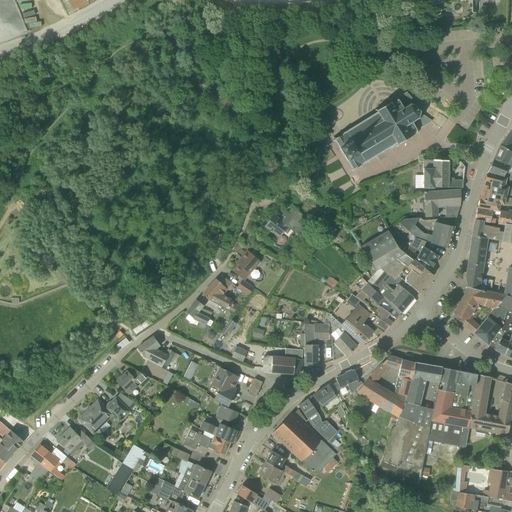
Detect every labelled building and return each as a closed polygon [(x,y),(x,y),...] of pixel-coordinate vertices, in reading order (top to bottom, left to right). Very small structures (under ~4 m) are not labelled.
[(419,130),(432,121),(419,113),(421,113),(421,111),(419,112),(416,107),(418,106),(417,105),(406,93),(397,98),(396,99),(397,101),(391,104),(390,104),(391,101),(389,101),(389,103),(377,111),(375,110),(375,111),(377,112),(378,113),(372,116),(371,115),(370,116),(370,117),(364,121),(364,120),(362,120),(363,122),(357,125),(356,124),(355,125),(356,126),(350,130),(349,128),(348,129),(349,130),(342,135),(341,133),(340,134),(341,135),(335,139),(334,138),(333,138),(334,140),(332,141),(333,142),(334,141),(339,148),(347,161),(352,169),(351,170),(352,171),(353,170),(354,172),(355,171),(354,170),(360,166),(360,167),(362,167),(361,165),(368,161),(369,162),(370,162),(369,160),(375,156),(376,158),(377,157),(376,156),(382,152),(383,153),(384,153),(384,151),(389,148),(390,149),(391,148),(390,147),(396,143),(397,144),(396,146),(398,147),(398,145),(410,137),(412,138),(412,136),(410,136),(410,135),(416,132),(417,134),(418,133),(417,131),(419,130)] [(323,117),(328,126),(335,123),(330,113),(323,117)] [(511,128),(504,140),(500,145),(508,150),(511,144),(511,128)] [(500,145),(493,159),(507,165),(510,158),(511,159),(511,144),(508,150),(500,145)] [(511,159),(510,158),(507,165),(493,159),(486,173),(506,178),(506,179),(511,180),(511,159)] [(448,170),(454,170),(455,162),(448,161),(433,160),(428,161),(423,161),(423,189),(433,189),(433,188),(462,188),(463,181),(448,181),(448,170)] [(504,186),(506,179),(506,178),(486,173),(484,182),(485,182),(482,191),(506,196),(506,195),(511,196),(511,189),(508,188),(508,187),(504,186)] [(459,205),(460,191),(435,192),(435,191),(423,192),(425,218),(437,217),(436,207),(459,205)] [(511,199),(505,198),(506,196),(482,191),(480,200),(479,199),(477,208),(492,211),(497,212),(499,204),(503,205),(504,204),(511,206),(511,204),(511,199)] [(297,234),(302,227),(307,220),(291,204),(289,207),(292,209),(289,213),(286,211),(284,214),(286,216),(282,222),(274,216),(265,227),(279,237),(283,231),(287,233),(290,229),(297,234)] [(477,208),(474,220),(483,222),(489,223),(492,211),(477,208)] [(511,211),(508,211),(508,213),(500,212),(498,224),(505,225),(511,226),(511,211)] [(453,227),(443,225),(435,223),(432,236),(423,234),(407,219),(404,219),(399,223),(415,238),(422,241),(433,245),(448,249),(454,227),(453,227)] [(482,225),(483,222),(474,220),(471,236),(485,238),(487,226),(482,225)] [(485,238),(486,238),(511,243),(511,226),(505,225),(504,230),(487,226),(485,238)] [(429,272),(416,263),(399,249),(398,249),(387,231),(359,248),(375,271),(380,269),(383,272),(384,272),(394,280),(398,276),(404,270),(409,273),(405,278),(405,282),(418,293),(432,275),(429,272)] [(478,290),(505,296),(506,295),(511,296),(511,267),(509,267),(507,284),(492,281),(492,280),(480,278),(486,238),(485,238),(471,236),(467,265),(466,277),(467,287),(468,287),(478,289),(478,290)] [(418,259),(416,263),(429,272),(432,267),(438,256),(420,245),(422,241),(415,238),(410,247),(420,253),(416,258),(418,259)] [(259,262),(255,258),(247,252),(237,264),(239,266),(234,272),(243,280),(259,262)] [(379,291),(377,292),(401,313),(413,298),(394,280),(384,272),(383,272),(373,285),(375,287),(379,291)] [(219,298),(232,284),(222,277),(217,282),(215,280),(202,294),(209,300),(209,301),(219,306),(234,314),(238,308),(219,298)] [(376,311),(380,314),(373,323),(385,331),(399,315),(382,299),(361,278),(352,288),(358,293),(361,290),(376,306),(377,305),(379,306),(376,311)] [(237,288),(249,295),(253,289),(242,282),(237,288)] [(465,304),(474,309),(476,305),(495,308),(506,296),(506,295),(505,296),(478,290),(468,288),(460,302),(465,304)] [(511,297),(506,296),(495,308),(487,318),(498,326),(503,320),(506,311),(511,313),(511,297)] [(203,317),(197,314),(203,306),(196,300),(185,313),(193,319),(200,323),(198,326),(203,329),(205,325),(209,317),(204,315),(203,317)] [(219,306),(209,301),(209,300),(206,305),(216,311),(219,306)] [(245,307),(240,314),(245,318),(250,311),(249,310),(252,306),(246,301),(243,306),(245,307)] [(474,309),(465,304),(460,302),(452,316),(465,327),(470,318),(467,315),(474,309)] [(362,344),(372,332),(361,324),(369,315),(358,307),(342,326),(354,338),(362,344)] [(494,350),(503,334),(510,338),(511,332),(511,313),(506,311),(503,320),(498,326),(487,318),(473,334),(480,339),(494,350)] [(230,320),(221,333),(227,337),(235,324),(230,320)] [(305,345),(304,367),(319,366),(319,345),(315,345),(315,340),(330,340),(329,327),(307,324),(304,325),(305,345)] [(255,327),(253,335),(262,337),(264,329),(255,327)] [(335,345),(332,347),(333,361),(342,357),(344,355),(345,356),(349,352),(350,353),(356,347),(344,334),(343,335),(338,330),(332,335),(337,340),(333,344),(335,345)] [(511,332),(510,338),(503,334),(494,350),(503,355),(511,358),(511,332)] [(155,349),(160,346),(153,337),(137,348),(144,358),(144,357),(162,366),(166,368),(175,354),(167,350),(164,355),(155,349)] [(232,356),(243,360),(247,349),(236,345),(232,356)] [(302,360),(302,351),(295,350),(295,358),(272,357),(273,347),(268,347),(267,356),(264,356),(262,372),(293,375),(293,373),(301,372),(302,360)] [(406,397),(414,363),(389,357),(367,379),(363,385),(357,392),(398,417),(403,404),(405,396),(406,397)] [(190,380),(198,365),(191,361),(183,376),(190,380)] [(414,423),(418,408),(426,377),(440,381),(443,368),(414,363),(406,397),(404,403),(384,453),(379,466),(396,472),(401,459),(422,468),(427,440),(429,427),(415,423),(414,423)] [(443,368),(440,381),(438,390),(455,393),(457,383),(454,383),(456,371),(443,368)] [(213,384),(220,388),(215,399),(228,406),(233,395),(229,394),(230,392),(237,378),(220,369),(213,384)] [(127,372),(116,382),(129,394),(138,385),(142,388),(151,379),(135,371),(130,376),(127,372)] [(434,405),(432,411),(430,421),(429,427),(427,440),(460,446),(461,426),(468,428),(471,413),(470,413),(470,412),(473,394),(476,375),(456,371),(454,383),(457,383),(455,393),(438,390),(435,405),(434,405)] [(168,372),(162,383),(167,385),(173,375),(168,372)] [(360,396),(357,392),(363,385),(360,382),(358,383),(353,372),(335,379),(337,383),(330,388),(328,385),(313,396),(320,407),(336,396),(334,393),(340,388),(340,387),(347,384),(351,394),(352,393),(357,399),(360,396)] [(476,375),(473,394),(470,412),(477,413),(483,415),(489,377),(476,375)] [(262,383),(254,379),(249,390),(248,394),(256,397),(262,383)] [(511,403),(511,384),(506,382),(502,401),(511,403)] [(129,412),(115,398),(105,408),(98,400),(78,419),(93,434),(112,416),(119,423),(129,412)] [(312,427),(323,438),(327,442),(337,432),(328,423),(325,426),(321,423),(319,416),(307,399),(298,406),(312,427)] [(483,415),(477,413),(470,412),(470,413),(471,413),(468,428),(507,435),(511,410),(511,403),(502,401),(498,417),(483,415)] [(226,408),(222,419),(233,424),(238,413),(226,408)] [(300,421),(303,418),(298,410),(293,414),(291,413),(271,434),(312,472),(318,473),(323,468),(332,458),(340,450),(337,448),(327,442),(323,438),(321,440),(300,421)] [(203,431),(205,432),(229,443),(231,443),(237,431),(220,424),(218,428),(202,422),(199,429),(203,431)] [(96,446),(91,441),(81,431),(76,435),(69,428),(57,440),(73,457),(85,445),(90,451),(96,446)] [(337,432),(327,442),(337,448),(340,445),(335,440),(336,439),(338,441),(345,433),(340,429),(337,432)] [(0,443),(0,459),(5,463),(23,442),(10,431),(0,443)] [(224,455),(225,452),(229,443),(205,432),(203,436),(196,433),(193,440),(187,437),(183,445),(194,450),(197,444),(214,451),(224,455)] [(31,456),(38,461),(49,470),(62,480),(65,477),(56,470),(52,467),(57,461),(60,464),(66,457),(55,448),(55,449),(50,454),(39,446),(31,456)] [(134,470),(138,464),(143,456),(145,452),(133,446),(123,463),(134,470)] [(170,455),(175,458),(186,463),(190,455),(173,448),(170,455)] [(268,457),(265,462),(292,477),(291,479),(299,484),(303,476),(282,464),(285,459),(271,451),(270,453),(269,453),(267,455),(267,456),(268,457)] [(338,463),(332,458),(323,468),(328,473),(338,463)] [(44,477),(49,470),(38,461),(33,470),(44,477)] [(268,480),(267,482),(273,485),(274,484),(279,486),(283,479),(282,478),(283,475),(288,477),(287,478),(291,480),(291,479),(292,477),(265,462),(262,468),(260,467),(257,473),(259,474),(258,475),(268,480)] [(114,477),(106,489),(117,495),(124,484),(133,469),(122,463),(114,477)] [(190,478),(204,486),(210,472),(196,466),(193,464),(190,470),(187,469),(184,476),(190,479),(190,478)] [(482,490),(481,496),(488,498),(488,497),(498,499),(511,501),(511,502),(511,503),(511,502),(511,472),(499,471),(489,469),(486,483),(489,484),(488,491),(482,490)] [(160,489),(171,494),(181,499),(184,492),(198,498),(204,486),(190,478),(190,479),(184,476),(178,488),(175,487),(164,481),(160,489)] [(126,480),(121,489),(128,493),(133,484),(126,480)] [(256,494),(241,485),(236,494),(248,501),(258,508),(265,511),(268,511),(269,511),(267,510),(269,506),(254,497),(256,494)] [(167,502),(171,494),(160,489),(159,488),(155,496),(167,502)] [(268,489),(264,496),(276,504),(281,497),(268,489)] [(450,503),(456,504),(458,493),(452,491),(450,503)] [(456,504),(455,507),(464,508),(481,511),(484,511),(485,511),(510,511),(511,504),(511,502),(511,503),(511,502),(511,501),(498,499),(488,497),(488,498),(481,496),(465,494),(459,493),(458,493),(456,504)] [(45,507),(43,510),(41,511),(49,511),(53,504),(47,501),(45,507)] [(252,511),(256,511),(258,508),(248,501),(245,506),(233,501),(229,511),(252,511)] [(174,511),(172,511),(191,511),(192,511),(174,502),(170,509),(174,511)]
